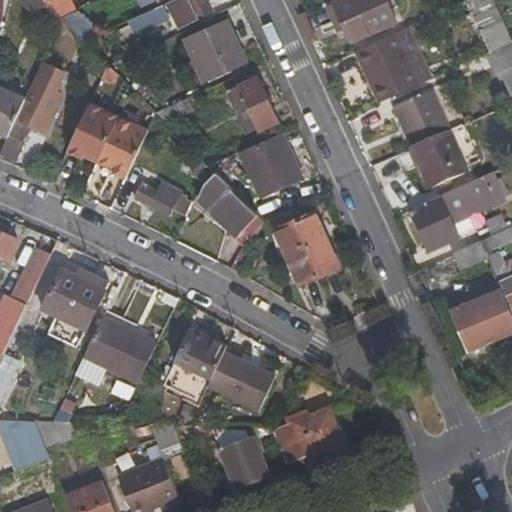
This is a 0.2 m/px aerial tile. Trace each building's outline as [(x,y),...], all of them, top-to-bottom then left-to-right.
[(41,8),(46,3),(43,0),(19,0),(33,15),(41,8)] [(78,13),(72,0),(50,0),(46,3),(63,19),(78,13)] [(211,0),(175,0),(172,2),(167,4),(144,15),(137,18),(141,29),(163,19),(168,29),(174,26),(177,30),(213,14),(209,8),(207,2),(211,0)] [(164,0),(157,0),(140,8),(144,15),(167,4),(164,0)] [(396,24),(385,0),(333,0),(330,2),(348,45),(396,24)] [(473,18),(489,53),(511,43),(511,42),(492,0),(476,0),(483,14),(473,18)] [(228,10),(225,1),(209,8),(213,14),(214,16),(228,10)] [(39,20),(53,32),(57,31),(63,19),(46,3),(41,8),(45,13),(39,20)] [(79,13),(78,13),(63,19),(81,37),(96,31),(79,13)] [(203,83),(248,64),(227,20),(183,40),(203,83)] [(398,33),(357,52),(379,104),(421,85),(398,33)] [(487,55),(500,82),(511,77),(511,43),(489,53),(487,55)] [(101,80),(111,85),(119,75),(109,65),(101,80)] [(29,132),(42,138),(60,97),(54,94),(62,75),(41,66),(26,100),(24,104),(17,119),(8,139),(0,155),(0,156),(15,163),(29,132)] [(246,136),(278,121),(259,79),(226,93),(246,136)] [(0,135),(8,139),(17,119),(24,104),(26,100),(0,88),(0,135)] [(433,93),(394,110),(411,150),(450,132),(433,93)] [(102,100),(99,105),(92,101),(67,152),(97,166),(122,110),(102,100)] [(168,124),(188,116),(182,102),(157,113),(168,124)] [(136,122),(137,118),(122,110),(97,166),(125,179),(149,128),(136,122)] [(429,190),(468,172),(450,132),(411,150),(429,190)] [(276,192),(304,179),(283,134),(255,146),(262,162),(252,166),(261,188),(272,183),(276,192)] [(193,172),(204,177),(209,166),(201,157),(193,172)] [(261,191),(228,158),(209,166),(218,174),(249,205),(261,191)] [(238,238),(245,244),(232,271),(239,276),(266,222),(249,205),(218,174),(203,186),(198,200),(215,215),(219,210),(243,233),(238,238)] [(171,217),(174,210),(187,215),(194,199),(188,197),(189,194),(163,181),(158,190),(143,183),(135,200),(148,207),(146,212),(153,215),(155,210),(171,217)] [(459,218),(494,202),(488,187),(451,203),(459,218)] [(428,256),(461,240),(443,202),(410,217),(428,256)] [(215,215),(238,238),(243,233),(219,210),(215,215)] [(316,215),(296,223),(291,212),(270,221),(301,285),(340,266),(316,215)] [(501,217),(474,230),(480,243),(507,231),(501,217)] [(489,262),(503,292),(511,313),(511,259),(505,263),(499,251),(511,245),(511,228),(507,231),(480,243),(489,262)] [(17,242),(0,233),(0,256),(9,260),(17,242)] [(58,242),(44,236),(12,299),(28,306),(58,242)] [(453,257),(461,274),(489,262),(480,243),(453,257)] [(86,330),(106,291),(61,270),(43,309),(86,330)] [(452,315),(469,352),(511,332),(511,313),(503,292),(452,315)] [(0,335),(11,341),(28,306),(12,299),(0,326),(0,335)] [(138,385),(158,344),(104,318),(84,358),(138,385)] [(214,382),(228,352),(229,349),(191,330),(175,362),(214,382)] [(0,364),(5,355),(11,341),(0,335),(0,364)] [(257,410),(275,375),(228,352),(214,382),(211,389),(257,410)] [(0,402),(19,362),(5,355),(0,364),(0,402)] [(342,444),(328,409),(273,430),(288,466),(342,444)] [(47,449),(35,421),(0,420),(0,432),(16,472),(50,458),(47,449)] [(76,437),(71,422),(54,422),(35,421),(47,449),(76,437)] [(181,453),(169,425),(148,425),(162,458),(164,461),(181,453)] [(235,493),(270,480),(254,441),(220,455),(235,493)] [(143,511),(178,498),(164,461),(162,458),(118,477),(131,511),(143,511)] [(115,511),(103,480),(65,494),(72,511),(115,511)] [(53,511),(48,499),(15,511),(53,511)]
